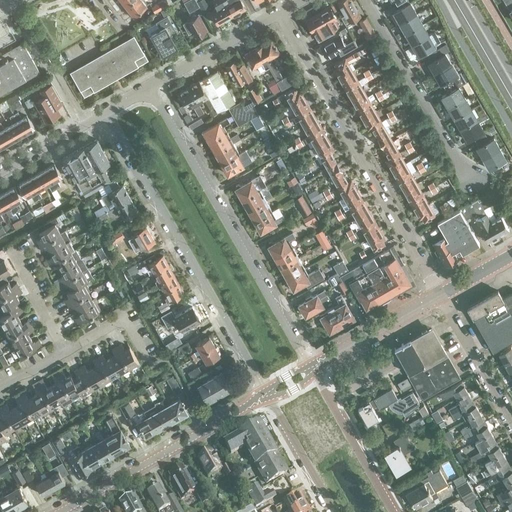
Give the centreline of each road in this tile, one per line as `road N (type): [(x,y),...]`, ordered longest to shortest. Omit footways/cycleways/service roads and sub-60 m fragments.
road 1 (unclassified): [(440,294),(274,12)]
road 2 (residential): [(105,113),(265,390)]
road 3 (residential): [(307,366),(149,88)]
road 4 (tertiary): [(60,511),(258,400)]
road 5 (unclassified): [(469,183),(361,0)]
road 6 (tertiary): [(438,0),(511,129)]
road 7 (residential): [(511,424),(440,294)]
road 8 (unclassified): [(149,88),(274,12)]
road 9 (tertiary): [(323,362),(440,294)]
road 10 (residential): [(270,397),(333,511)]
road 11 (residential): [(392,511),(329,401)]
